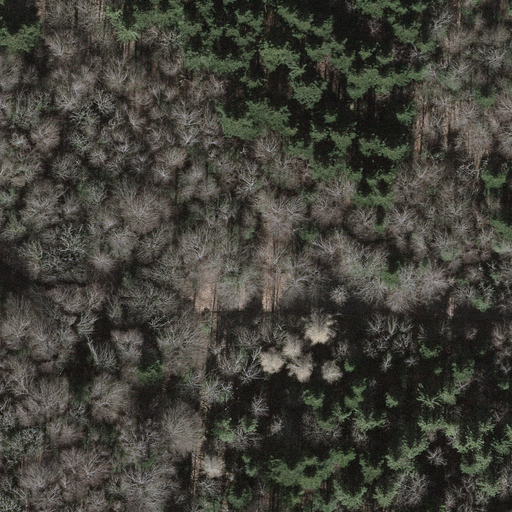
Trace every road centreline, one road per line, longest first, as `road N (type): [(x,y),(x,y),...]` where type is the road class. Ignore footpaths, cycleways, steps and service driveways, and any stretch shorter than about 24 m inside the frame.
road 1 (track): [(0,251),(143,287),(511,309)]
road 2 (track): [(122,0),(163,36),(220,68),(284,76)]
road 3 (track): [(511,449),(382,511)]
